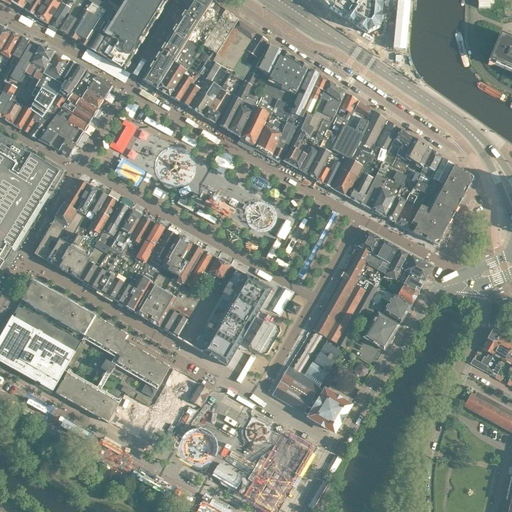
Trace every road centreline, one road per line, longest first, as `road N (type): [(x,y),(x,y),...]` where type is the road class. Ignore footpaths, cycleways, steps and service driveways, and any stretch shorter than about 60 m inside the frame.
road 1 (unknown): [(125,82),(281,180),(338,211),(365,216),(312,302),(74,168)]
road 2 (residential): [(247,0),(249,14),(459,152),(475,137)]
road 3 (secondary): [(475,137),(278,0)]
road 4 (tertiary): [(339,445),(434,289),(470,279)]
road 5 (tertiary): [(165,482),(0,390)]
road 6 (tertiary): [(421,511),(428,436),(461,364)]
road 7 (residential): [(226,378),(121,315)]
road 8 (residential): [(165,482),(226,378)]
